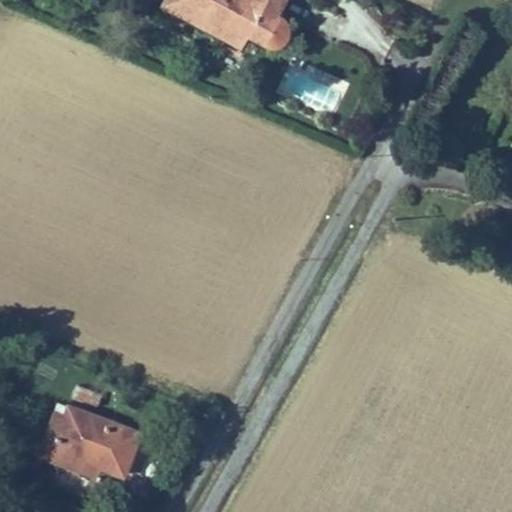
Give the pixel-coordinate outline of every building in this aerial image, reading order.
[(164,0),(159,10),(175,17),(178,10),(227,35),(231,28),(244,34),(248,36),(253,42),(260,46),(266,49),(272,46),(278,40),(280,33),(280,27),(277,23),(274,18),(282,0),(164,0)] [(464,9),(436,56),(458,69),(486,22),(464,9)] [(178,10),(175,17),(236,49),(244,34),(231,28),(227,35),(178,10)] [(71,410),(54,405),(19,507),(32,511),(75,511),(41,500),(71,410)] [(114,511),(141,435),(71,410),(41,500),(75,511),(114,511)]
